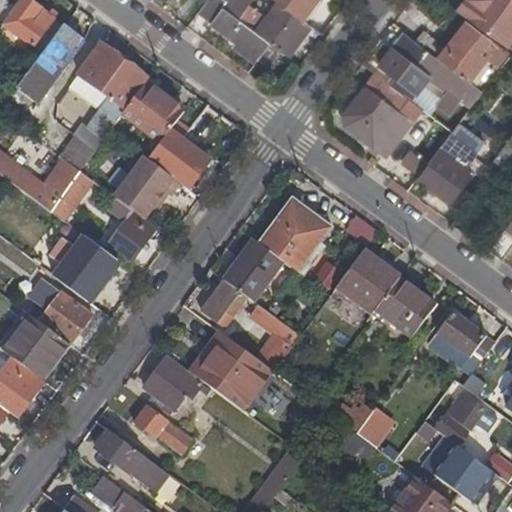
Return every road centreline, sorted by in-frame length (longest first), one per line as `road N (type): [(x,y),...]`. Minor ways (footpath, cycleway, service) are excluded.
road 1 (residential): [(2,511),(285,130)]
road 2 (residential): [(511,300),(285,130)]
road 3 (residential): [(285,130),(107,0)]
road 4 (residential): [(285,130),(381,0)]
